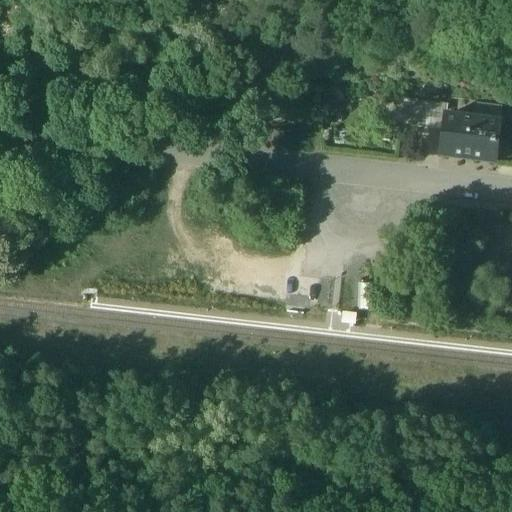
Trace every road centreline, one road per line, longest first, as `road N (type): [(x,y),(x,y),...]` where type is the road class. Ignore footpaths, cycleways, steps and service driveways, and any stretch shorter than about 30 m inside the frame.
road 1 (residential): [(0,130),(325,167)]
road 2 (track): [(178,150),(171,206),(184,245),(197,256),(324,258)]
road 3 (residential): [(511,189),(325,167)]
